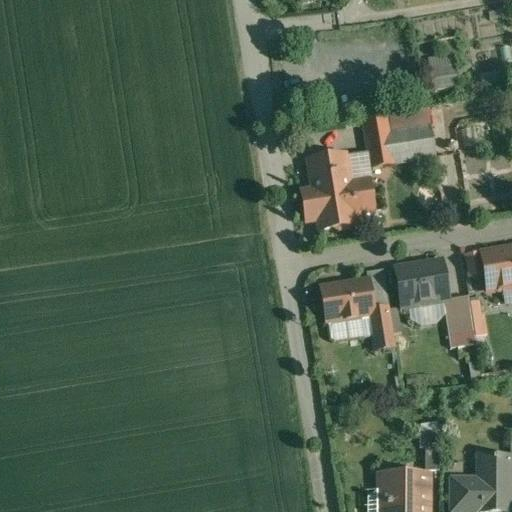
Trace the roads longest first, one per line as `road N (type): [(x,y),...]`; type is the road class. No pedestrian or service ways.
road 1 (residential): [(329,511),(289,267)]
road 2 (residential): [(289,267),(511,228)]
road 3 (unclassified): [(247,0),(270,145)]
road 4 (residential): [(289,267),(270,145)]
